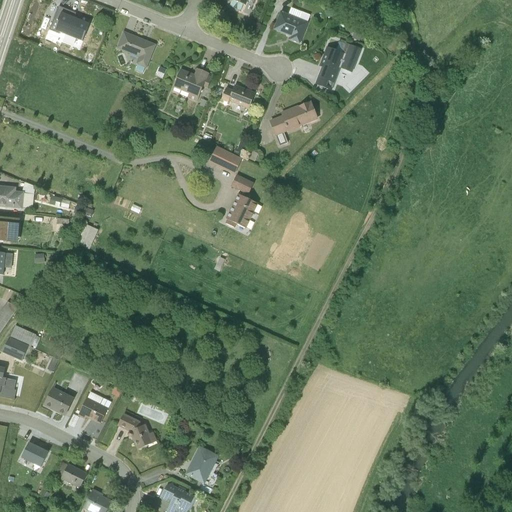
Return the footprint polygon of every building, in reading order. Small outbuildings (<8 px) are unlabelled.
[(50,31),(57,34),(80,43),(87,26),(80,24),(81,22),(76,21),(79,15),(64,9),(62,16),(57,14),(50,31)] [(310,17),(290,9),(288,15),(280,12),(273,30),(291,37),(290,40),(299,44),(310,17)] [(156,45),(123,32),(115,49),(138,58),(135,65),(146,69),(156,45)] [(345,55),(326,48),(319,67),(321,68),(318,78),(334,84),(340,69),(352,74),(360,51),(349,47),(345,55)] [(197,102),(203,88),(207,89),(211,77),(208,76),(209,74),(196,69),(194,75),(180,69),(172,88),(189,94),(187,98),(197,102)] [(249,110),(255,94),(235,86),(233,92),(226,89),(220,102),(228,105),(229,102),(249,110)] [(298,128),(317,121),(310,102),(280,114),(281,117),(269,122),(275,137),(298,128)] [(247,148),(240,145),(237,152),(243,155),(247,148)] [(241,161),(216,149),(209,162),(235,174),(241,161)] [(257,155),(249,152),(246,159),(256,161),(257,155)] [(253,184),(237,176),(231,187),(248,195),(253,184)] [(0,186),(0,207),(22,210),(24,193),(16,192),(16,188),(0,186)] [(52,195),(51,203),(62,204),(63,196),(52,195)] [(226,219),(246,229),(257,205),(238,196),(226,219)] [(19,220),(0,218),(0,241),(17,244),(19,220)] [(91,247),(100,228),(87,222),(78,242),(91,247)] [(0,333),(14,310),(5,304),(0,312),(0,333)] [(15,327),(1,353),(21,362),(28,346),(31,348),(36,335),(15,327)] [(5,368),(0,367),(0,397),(14,401),(16,391),(14,391),(16,381),(3,378),(5,368)] [(74,399),(52,388),(43,406),(65,417),(74,399)] [(108,409),(87,399),(77,416),(85,420),(86,418),(100,425),(108,409)] [(129,433),(128,434),(128,436),(128,437),(130,438),(131,439),(137,451),(157,442),(153,433),(149,434),(145,425),(142,427),(140,422),(123,414),(117,427),(129,433)] [(20,457),(41,466),(48,451),(28,441),(20,457)] [(204,485),(219,457),(199,447),(184,475),(204,485)] [(87,474),(68,465),(60,479),(80,489),(87,474)] [(177,489),(167,484),(159,499),(170,504),(166,511),(167,511),(174,511),(175,511),(186,511),(194,497),(184,492),(185,491),(178,487),(177,489)] [(103,495),(93,490),(83,509),(89,511),(106,511),(112,501),(103,497),(103,495)]
